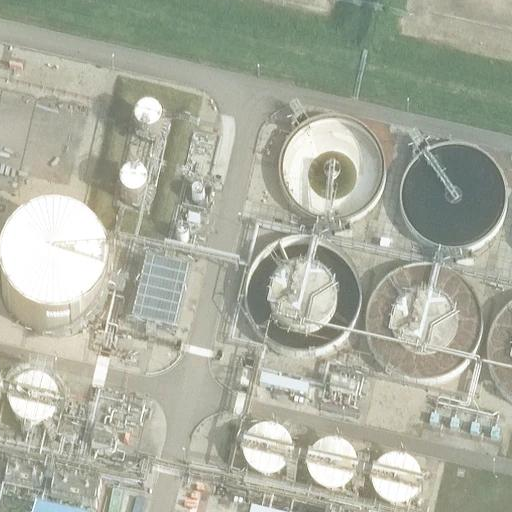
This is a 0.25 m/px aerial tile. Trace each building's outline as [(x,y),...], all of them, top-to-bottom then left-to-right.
[(135,111),(124,173),(125,173),(121,199),(152,205),(168,117),(135,111)] [(423,240),(362,320),(342,238),(353,223),(356,120),(292,118),(273,144),(291,221),(252,230),(250,305),(257,335),(315,379),(331,358),(457,400),(468,367),(482,363),(511,386),(511,310),(483,350),(462,264),(495,166),(493,158),(425,136),(401,168),(400,205),(415,216),(418,216),(423,240)] [(105,330),(104,230),(8,231),(9,331),(105,330)] [(149,261),(134,322),(175,333),(191,271),(149,261)] [(32,383),(7,397),(0,384),(0,423),(12,417),(19,429),(38,433),(58,422),(61,404),(51,386),(32,383)] [(235,466),(237,487),(242,487),(292,509),(258,511),(292,511),(293,509),(354,504),(362,487),(363,503),(369,503),(389,511),(404,511),(412,511),(424,487),(423,471),(407,464),(358,468),(357,455),(342,448),(306,451),(264,432),(250,433),(235,466)]
